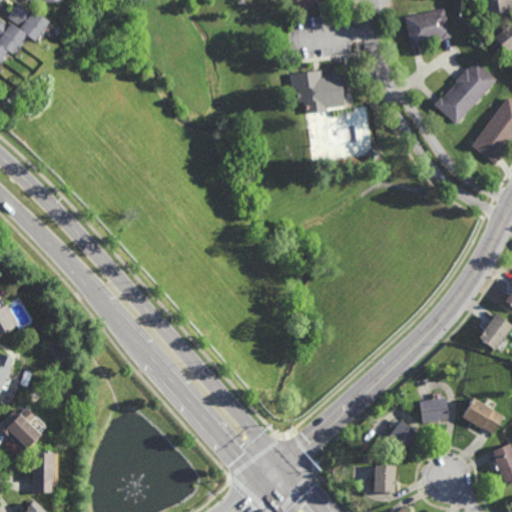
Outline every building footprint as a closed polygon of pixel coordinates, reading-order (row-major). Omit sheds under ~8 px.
[(511,11),(483,17),(479,0),(511,0),(511,11)] [(27,15),(31,9),(47,21),(42,27),(44,29),(40,33),(39,32),(33,39),(24,34),(19,41),(22,42),(19,47),(17,45),(11,53),(6,49),(1,57),(3,58),(0,63),(0,20),(4,23),(2,26),(5,28),(10,21),(17,27),(21,22),(19,20),(16,23),(6,15),(16,2),(27,10),(24,13),(27,15)] [(442,40),(441,38),(421,42),(422,44),(412,46),(405,18),(446,8),(453,38),(442,40)] [(511,48),(506,53),(501,46),(494,51),(490,46),(496,40),(495,38),(511,23),(511,48)] [(498,78),(456,122),(433,101),(441,94),(442,95),(457,79),(456,78),(467,66),(469,67),(477,58),(498,78)] [(324,72),(343,69),(347,103),(328,105),(329,109),(306,111),(305,99),(299,100),(298,87),(293,87),(290,70),(323,66),(324,72)] [(511,137),(500,152),(502,154),(496,162),(471,143),(508,94),(511,97),(511,137)] [(0,307),(4,305),(5,304),(6,304),(18,324),(16,325),(0,334),(0,307)] [(511,326),(496,348),(480,336),(498,313),(511,324),(511,326)] [(0,391),(0,352),(12,358),(5,377),(1,389),(0,391)] [(421,422),(419,400),(446,397),(449,418),(421,422)] [(493,434),(482,427),(481,428),(462,417),(474,397),(504,416),(493,434)] [(34,417),(28,422),(38,432),(39,434),(25,448),(24,447),(21,451),(10,440),(8,438),(7,436),(0,429),(0,422),(13,409),(17,413),(24,406),(34,417)] [(398,454),(383,442),(400,420),(416,433),(398,454)] [(511,445),(511,481),(506,484),(500,469),(498,470),(496,466),(498,466),(495,459),(497,458),(494,450),(511,443),(511,445)] [(51,484),(51,492),(32,492),(32,490),(32,479),(31,479),(31,478),(31,470),(29,470),(29,465),(29,463),(30,460),(31,460),(31,451),(51,451),(51,453),(51,484)] [(396,487),(395,487),(394,493),(390,493),(390,495),(386,495),(386,493),(372,493),(374,465),(395,466),(394,480),(397,480),(396,487)] [(45,511),(12,511),(13,511),(16,509),(19,511),(23,511),(25,510),(26,509),(24,508),(26,506),(30,501),(31,502),(33,500),(45,511)]
